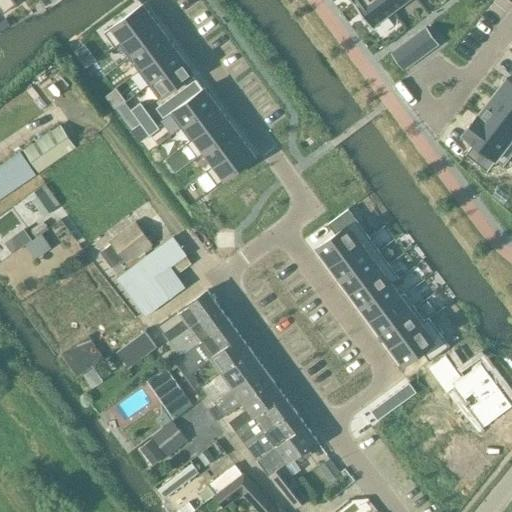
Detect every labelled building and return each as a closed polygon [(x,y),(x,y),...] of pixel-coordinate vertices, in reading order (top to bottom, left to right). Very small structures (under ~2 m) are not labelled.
[(0,0),(0,8),(4,14),(16,5),(12,0),(0,0)] [(385,0),(360,0),(354,5),(372,28),(373,29),(374,28),(373,27),(394,11),(385,0)] [(385,0),(394,11),(408,0),(385,0)] [(142,4),(104,32),(115,48),(119,45),(118,44),(153,19),(142,4)] [(0,29),(1,31),(10,25),(6,18),(0,21),(0,29)] [(153,19),(118,44),(119,45),(128,58),(163,32),(153,19)] [(426,27),(419,32),(425,41),(433,35),(426,27)] [(163,32),(128,58),(138,71),(173,46),(163,32)] [(419,32),(412,38),(418,46),(425,41),(419,32)] [(433,35),(425,41),(431,49),(439,44),(433,35)] [(412,38),(405,43),(411,51),(418,46),(412,38)] [(425,41),(418,46),(424,55),(431,49),(425,41)] [(405,43),(398,48),(404,56),(411,51),(405,43)] [(173,46),(138,71),(148,85),(183,59),(173,46)] [(418,46),(411,51),(418,60),(424,55),(418,46)] [(398,48),(390,53),(397,62),(404,56),(398,48)] [(411,51),(404,56),(411,65),(418,60),(411,51)] [(404,56),(397,62),(403,70),(411,65),(404,56)] [(183,59),(148,85),(159,99),(193,73),(183,59)] [(511,83),(506,79),(492,97),(511,113),(511,83)] [(195,80),(188,85),(195,94),(202,90),(195,80)] [(188,85),(182,89),(189,99),(195,94),(188,85)] [(176,109),(169,113),(180,128),(215,102),(204,88),(202,90),(195,94),(189,99),(183,104),(176,109)] [(115,108),(118,106),(125,101),(116,89),(106,96),(115,108)] [(182,89),(175,94),(183,104),(189,99),(182,89)] [(175,94),(169,99),(176,109),(183,104),(175,94)] [(478,114),(477,115),(511,142),(511,113),(492,97),(478,114)] [(169,99),(162,104),(169,113),(176,109),(169,99)] [(215,102),(180,128),(190,140),(190,141),(225,116),(215,102)] [(140,103),(131,110),(135,116),(145,109),(140,103)] [(162,104),(156,108),(163,118),(169,113),(162,104)] [(145,109),(135,116),(140,123),(150,116),(145,109)] [(511,142),(477,115),(463,134),(474,143),(465,154),(487,171),(496,160),(503,166),(511,154),(511,142)] [(150,116),(140,123),(145,129),(154,122),(150,116)] [(190,140),(186,143),(197,158),(204,153),(204,152),(235,129),(225,116),(190,141),(190,140)] [(154,122),(145,129),(149,136),(159,129),(154,122)] [(145,129),(140,123),(130,130),(139,143),(149,136),(145,129)] [(61,126),(24,151),(38,172),(75,147),(61,126)] [(235,129),(204,152),(204,153),(213,165),(214,166),(245,143),(235,129)] [(213,165),(206,170),(217,186),(255,157),(245,143),(214,166),(213,165)] [(0,197),(36,174),(21,153),(0,167),(0,197)] [(41,188),(29,196),(44,218),(56,209),(41,188)] [(335,234),(317,247),(330,266),(369,237),(348,209),(328,224),(335,234)] [(114,240),(100,251),(113,268),(127,257),(129,259),(153,240),(137,219),(113,238),(114,240)] [(43,222),(32,230),(37,238),(49,230),(43,222)] [(172,237),(117,276),(145,316),(168,299),(154,279),(170,267),(186,256),(172,237)] [(369,237),(330,266),(340,279),(379,251),(369,237)] [(379,251),(340,279),(350,293),(389,264),(379,251)] [(186,256),(170,267),(175,275),(189,265),(191,263),(186,256)] [(389,264),(350,293),(360,306),(391,283),(392,284),(399,279),(389,264)] [(88,270),(35,306),(61,346),(115,310),(88,270)] [(391,283),(360,306),(370,320),(401,297),(400,296),(392,284),(391,283)] [(178,312),(159,325),(164,333),(170,340),(219,306),(210,293),(209,292),(207,290),(178,312)] [(401,297),(370,320),(380,333),(415,308),(404,293),(400,296),(401,297)] [(219,306),(170,340),(182,356),(200,343),(230,320),(219,306)] [(415,308),(380,333),(390,347),(425,321),(424,320),(415,308)] [(425,321),(390,347),(404,365),(422,351),(429,361),(450,346),(428,318),(424,320),(425,321)] [(202,346),(184,360),(192,371),(211,357),(241,335),(231,322),(230,321),(230,320),(200,343),(202,346)] [(145,331),(117,352),(129,368),(157,346),(145,331)] [(211,357),(192,371),(203,386),(251,350),(241,335),(211,357)] [(88,336),(62,354),(77,376),(103,358),(88,336)] [(251,350),(203,386),(214,401),(262,365),(251,350)] [(449,352),(431,366),(446,386),(454,380),(488,426),(511,407),(511,398),(483,359),(464,373),(449,352)] [(262,365),(214,401),(225,415),(244,402),(273,380),(262,365)] [(166,367),(147,381),(162,403),(182,389),(166,367)] [(406,378),(400,383),(407,393),(413,388),(406,378)] [(248,409),(230,422),(236,430),(284,395),(273,380),(244,402),(248,409)] [(400,383),(393,388),(401,398),(407,393),(400,383)] [(393,388),(387,393),(394,403),(401,398),(393,388)] [(162,415),(157,419),(162,426),(193,405),(182,389),(162,403),(162,415)] [(387,393),(380,397),(388,407),(394,403),(387,393)] [(284,395),(236,430),(243,441),(262,427),(265,432),(295,410),(294,409),(284,395)] [(380,397),(374,402),(381,412),(388,407),(380,397)] [(374,402),(368,407),(375,417),(381,412),(374,402)] [(268,435),(249,449),(258,461),(307,426),(295,410),(265,432),(268,435)] [(173,423),(154,439),(168,457),(188,441),(173,423)] [(442,423),(417,442),(444,478),(469,459),(442,423)] [(307,426),(258,461),(269,476),(295,508),(308,498),(284,465),(287,462),(317,440),(315,437),(307,426)] [(152,440),(141,448),(151,461),(162,453),(152,440)] [(212,450),(223,465),(232,459),(221,443),(212,450)] [(330,460),(319,468),(329,482),(340,474),(330,460)] [(192,464),(158,489),(166,498),(199,473),(192,464)] [(235,465),(210,484),(217,492),(241,474),(235,465)] [(280,511),(245,473),(219,493),(227,504),(244,491),(262,511),(280,511)] [(195,501),(180,511),(190,511),(199,506),(195,501)]
